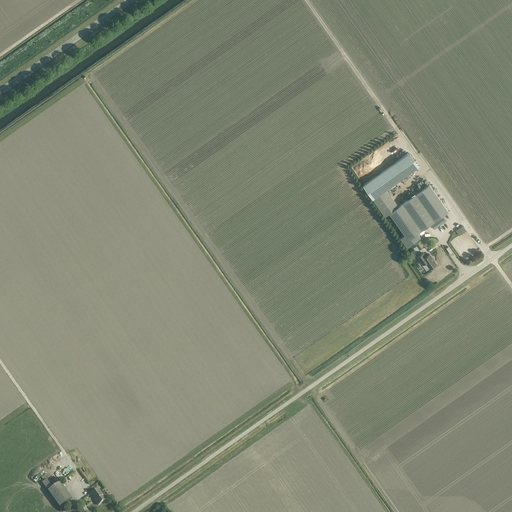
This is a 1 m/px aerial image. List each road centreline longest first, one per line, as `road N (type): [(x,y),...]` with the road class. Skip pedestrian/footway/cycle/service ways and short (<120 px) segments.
road 1 (unclassified): [(511,246),(133,511)]
road 2 (unclassified): [(0,92),(131,0)]
